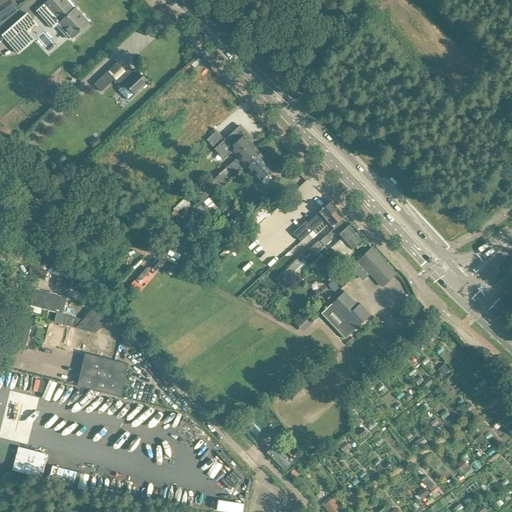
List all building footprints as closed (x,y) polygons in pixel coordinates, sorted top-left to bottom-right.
[(0,0),(0,21),(17,9),(16,7),(18,5),(14,0),(0,0)] [(48,0),(45,3),(36,11),(47,23),(56,15),(62,21),(67,28),(65,29),(73,37),(74,37),(76,38),(80,34),(81,32),(80,31),(88,23),(81,15),(80,17),(76,13),(78,11),(75,8),(74,9),(65,0),(48,0)] [(28,13),(3,35),(19,54),(35,40),(29,34),(39,26),(28,13)] [(134,72),(130,72),(128,70),(126,71),(118,62),(107,71),(114,79),(113,80),(115,82),(114,82),(120,89),(119,90),(129,100),(148,83),(136,71),(134,72)] [(114,79),(107,71),(94,84),(101,92),(113,80),(114,79)] [(58,87),(51,91),(56,100),(63,95),(58,87)] [(238,159),(196,197),(201,203),(242,168),(243,168),(246,165),(253,159),(251,157),(258,151),(250,143),(253,140),(240,125),(225,140),(216,130),(206,139),(224,158),(231,151),(238,159)] [(97,137),(89,142),(93,148),(100,143),(97,137)] [(253,159),(246,165),(264,184),(271,178),(267,174),(273,168),(258,151),(251,157),(253,159)] [(0,234),(2,237),(5,228),(2,225),(7,221),(12,204),(0,191),(0,234)] [(300,241),(313,230),(316,227),(337,208),(330,201),(307,222),(305,221),(292,232),(300,241)] [(201,206),(207,213),(211,211),(204,203),(201,206)] [(261,205),(246,218),(256,228),(270,215),(261,205)] [(329,224),(333,229),(337,225),(336,223),(344,216),(337,208),(316,227),(313,230),(317,235),(329,224)] [(241,213),(224,228),(226,229),(225,230),(236,243),(248,231),(244,226),(249,222),(241,213)] [(190,215),(170,232),(178,241),(186,234),(187,236),(199,226),(202,230),(206,227),(195,214),(192,217),(190,215)] [(351,249),(363,239),(344,216),(336,223),(337,225),(333,229),(319,241),(324,247),(332,239),(330,237),(335,233),(338,236),(339,235),(342,238),(331,248),(340,258),(346,258),(353,252),(351,249)] [(286,217),(283,221),(291,229),(295,225),(286,217)] [(28,273),(29,273),(37,275),(36,278),(45,280),(51,257),(37,242),(28,273)] [(297,259),(282,274),(285,277),(290,282),(307,264),(307,263),(315,256),(314,255),(309,249),(307,248),(299,255),(300,255),(297,259)] [(364,280),(368,276),(370,274),(382,287),(396,274),(371,248),(351,267),(364,280)] [(167,260),(160,257),(158,259),(159,260),(156,264),(157,264),(160,268),(167,260)] [(167,263),(163,270),(173,275),(177,268),(167,263)] [(70,288),(72,279),(61,267),(56,285),(70,288)] [(144,287),(154,275),(151,273),(149,272),(139,283),(143,287),(144,287)] [(332,282),(328,285),(334,292),(338,289),(332,282)] [(67,297),(35,288),(30,305),(63,314),(67,297)] [(343,339),(368,316),(345,291),(320,314),(343,339)] [(95,332),(109,319),(96,304),(82,320),(63,315),(61,323),(95,332)] [(302,331),(310,324),(302,315),(294,322),(302,331)] [(13,332),(11,336),(9,344),(25,348),(32,323),(16,319),(13,332)] [(79,352),(84,336),(46,326),(42,342),(79,352)] [(85,353),(77,385),(100,391),(121,396),(128,364),(85,353)] [(11,386),(41,396),(46,382),(16,371),(11,386)] [(252,415),(242,425),(256,441),(267,431),(252,415)] [(18,447),(12,470),(41,478),(47,454),(18,447)] [(271,448),(266,453),(284,471),(302,453),(298,450),(289,459),(283,452),(279,456),(271,448)] [(430,490),(434,485),(426,477),(421,481),(430,490)] [(323,506),(327,511),(335,511),(341,508),(333,497),(323,506)]
